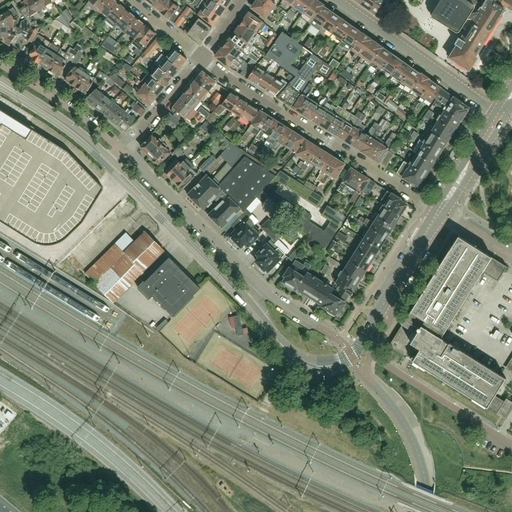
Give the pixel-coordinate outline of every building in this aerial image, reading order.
[(43,11),(35,0),(23,0),(23,1),(22,2),(23,3),(23,4),(24,6),(20,9),(23,15),(26,19),(30,25),(35,22),(31,16),(37,13),(38,14),(43,11)] [(50,0),(35,0),(43,11),(47,9),(46,7),(52,3),(50,0)] [(96,12),(99,9),(105,0),(90,0),(87,4),(96,12)] [(108,16),(118,4),(113,0),(105,0),(99,9),(107,16),(108,16)] [(161,13),(171,0),(158,0),(153,6),(161,13)] [(183,10),(179,7),(174,3),(176,0),(171,0),(161,13),(169,19),(173,23),(183,10)] [(226,8),(212,0),(210,0),(208,3),(202,0),(197,0),(196,2),(203,6),(219,17),(226,8)] [(291,10),(277,0),(258,0),(252,8),(279,27),(282,23),(291,10)] [(297,0),(277,0),(291,10),(297,0)] [(303,14),(312,0),(297,0),(291,10),(282,23),(286,26),(289,22),(290,23),(299,11),(303,14)] [(313,20),(322,6),(323,7),(323,6),(314,0),(312,0),(303,14),(301,17),(310,24),(313,20)] [(370,10),(377,0),(363,0),(361,4),(370,10)] [(377,0),(370,10),(380,17),(390,3),(385,0),(377,0)] [(499,16),(504,8),(505,9),(506,8),(511,11),(511,0),(475,0),(477,1),(476,3),(477,4),(469,16),(473,19),(461,39),(459,38),(455,44),(457,45),(449,58),(451,59),(450,60),(455,63),(456,62),(469,71),(477,58),(475,57),(500,17),(499,16)] [(76,14),(83,5),(80,1),(72,9),(76,14)] [(219,17),(203,6),(196,2),(194,6),(202,11),(199,16),(213,26),(219,17)] [(117,24),(127,11),(118,4),(108,16),(107,16),(104,20),(113,28),(116,23),(117,24)] [(321,29),(332,13),(323,7),(322,6),(313,20),(319,24),(317,26),(321,29)] [(16,21),(15,18),(19,15),(14,8),(10,11),(9,10),(8,11),(7,11),(5,13),(5,14),(3,14),(2,15),(0,16),(0,27),(16,28),(16,21)] [(186,10),(181,16),(185,19),(190,13),(191,11),(188,8),(186,10)] [(67,11),(62,15),(68,23),(72,20),(67,11)] [(126,31),(136,19),(127,11),(117,24),(126,31)] [(266,26),(250,13),(243,22),(257,33),(260,30),(262,31),(266,26)] [(332,34),(342,20),(332,13),(321,29),(326,32),(327,30),(332,34)] [(68,23),(62,15),(56,19),(59,22),(68,27),(69,26),(68,23)] [(182,23),(185,19),(181,16),(175,24),(178,27),(182,23)] [(33,31),(30,25),(26,19),(21,23),(19,28),(30,35),(33,31)] [(136,39),(146,26),(136,19),(126,31),(136,39)] [(212,28),(200,19),(194,27),(206,36),(212,28)] [(340,43),(352,27),(342,20),(332,34),(338,38),(336,40),(340,43)] [(82,29),(73,21),(71,24),(72,27),(79,32),(82,29)] [(236,31),(253,44),(256,39),(257,40),(260,36),(257,33),(243,22),(236,31)] [(105,23),(103,27),(110,32),(113,28),(105,23)] [(206,36),(194,27),(190,24),(188,28),(191,30),(188,35),(200,44),(206,36)] [(141,51),(145,47),(156,34),(146,26),(136,39),(132,44),(141,51)] [(16,34),(21,34),(26,36),(24,39),(32,44),(37,36),(33,31),(30,35),(19,28),(16,28),(0,27),(0,39),(9,45),(16,34)] [(85,27),(79,34),(82,36),(87,29),(85,27)] [(352,48),(361,34),(352,27),(340,43),(345,46),(346,44),(352,48)] [(260,35),(266,39),(271,31),(265,28),(260,35)] [(252,44),(253,44),(236,31),(228,41),(241,51),(248,57),(256,61),(258,59),(249,51),(252,46),(252,44)] [(287,70),(303,47),(282,33),(266,56),(272,59),(287,70)] [(356,61),(371,40),(370,39),(370,40),(361,34),(352,48),(350,50),(355,54),(352,58),(356,61)] [(39,64),(49,47),(50,45),(52,43),(38,35),(31,46),(25,55),(34,61),(33,61),(37,64),(38,63),(39,64)] [(100,42),(93,37),(90,40),(97,46),(100,42)] [(156,50),(163,42),(156,37),(150,45),(156,50)] [(304,46),(308,48),(311,44),(313,41),(309,38),(304,46)] [(107,49),(110,51),(114,46),(111,44),(105,41),(102,46),(107,49)] [(237,56),(241,51),(228,41),(222,48),(251,70),(252,68),(249,66),(249,65),(237,56)] [(368,68),(370,66),(382,48),(374,42),(373,41),(358,62),(362,65),(363,64),(368,68)] [(57,56),(58,56),(61,51),(62,49),(52,43),(50,45),(49,47),(39,64),(48,70),(57,56)] [(316,48),(311,44),(308,48),(318,55),(322,48),(318,45),(316,48)] [(73,63),(79,52),(82,48),(78,45),(74,51),(70,49),(66,55),(61,51),(58,56),(57,56),(48,70),(50,71),(49,71),(53,74),(54,73),(58,76),(68,62),(67,62),(68,60),(72,63),(73,63)] [(149,58),(156,50),(150,45),(143,53),(149,58)] [(325,45),(319,54),(323,58),(330,49),(325,45)] [(117,49),(114,46),(110,51),(113,54),(116,56),(120,50),(117,49)] [(187,60),(172,47),(165,56),(164,57),(180,69),(187,60)] [(251,70),(222,48),(215,57),(229,68),(232,63),(243,71),(240,74),(243,76),(251,70)] [(381,71),(392,55),(382,48),(370,66),(375,70),(377,68),(381,71)] [(99,50),(96,56),(105,61),(108,55),(99,50)] [(76,65),(83,55),(79,52),(73,63),(76,65)] [(149,58),(143,53),(140,56),(144,60),(147,62),(150,59),(149,58)] [(333,69),(312,54),(296,77),(276,98),(291,108),(316,71),(327,78),(333,69)] [(392,76),(402,62),(392,55),(381,71),(385,74),(386,72),(392,76)] [(129,56),(125,60),(130,64),(134,60),(129,56)] [(180,69),(164,57),(165,56),(164,56),(161,59),(160,57),(155,64),(159,68),(172,78),(180,69)] [(336,69),(339,64),(338,63),(333,59),(329,64),(335,68),(336,69)] [(400,85),(411,69),(402,62),(392,76),(397,80),(396,82),(400,85)] [(133,68),(127,64),(123,68),(130,73),(133,68)] [(76,87),(85,73),(75,66),(65,81),(71,84),(70,84),(74,87),(75,87),(76,87)] [(257,85),(266,73),(256,67),(248,80),(257,85)] [(117,74),(123,78),(127,72),(120,68),(117,74)] [(172,78),(159,68),(152,77),(165,87),(172,78)] [(412,89),(421,76),(411,69),(400,85),(404,87),(406,85),(412,89)] [(341,75),(346,78),(349,74),(344,70),(341,75)] [(103,81),(106,83),(110,79),(111,78),(105,74),(100,71),(97,76),(103,81)] [(86,94),(95,79),(85,73),(76,87),(77,88),(81,91),(81,90),(86,94)] [(158,96),(165,87),(152,77),(148,73),(140,82),(145,86),(158,96)] [(215,83),(203,73),(195,82),(208,92),(215,83)] [(265,91),(275,79),(266,73),(257,85),(265,91)] [(333,73),(329,79),(334,83),(338,76),(333,73)] [(420,98),(431,82),(421,75),(421,76),(412,89),(417,93),(416,95),(420,98)] [(347,81),(340,76),(337,79),(344,84),(347,81)] [(112,87),(116,84),(110,79),(106,83),(107,83),(112,87)] [(274,97),(286,85),(285,85),(287,83),(282,80),(280,82),(275,79),(265,91),(274,97)] [(362,89),(365,84),(359,81),(357,84),(356,85),(362,89)] [(208,92),(195,82),(188,90),(201,101),(208,92)] [(431,103),(441,89),(431,82),(420,98),(424,101),(425,99),(431,103)] [(134,89),(128,84),(123,89),(129,94),(134,89)] [(302,114),(311,101),(306,98),(313,87),(309,84),(294,109),(302,114)] [(116,86),(112,91),(117,95),(120,90),(116,86)] [(158,96),(145,86),(137,95),(150,105),(158,96)] [(372,94),(375,89),(371,86),(367,91),(372,94)] [(93,107),(105,96),(100,92),(103,90),(101,87),(98,89),(85,100),(93,107)] [(201,101),(188,90),(181,99),(193,110),(201,101)] [(467,107),(454,98),(448,94),(443,91),(435,103),(444,108),(461,119),(468,110),(467,107)] [(128,96),(126,95),(122,92),(118,96),(123,101),(128,96)] [(232,112),(240,99),(231,93),(221,106),(220,105),(205,120),(208,123),(218,115),(225,108),(232,112)] [(214,97),(220,101),(221,102),(224,98),(217,93),(214,97)] [(386,103),(392,96),(389,94),(383,101),(386,103)] [(101,113),(114,101),(112,100),(111,101),(105,96),(93,107),(101,113)] [(311,119),(325,98),(325,97),(324,98),(321,96),(315,104),(311,101),(302,114),(311,120),(311,119)] [(220,102),(220,101),(214,97),(211,102),(217,106),(220,102)] [(320,125),(328,111),(329,111),(330,108),(332,106),(327,103),(329,100),(325,98),(311,119),(311,120),(320,125)] [(193,110),(181,99),(171,111),(175,115),(173,116),(178,120),(182,116),(186,119),(193,110)] [(241,118),(250,105),(240,99),(232,112),(241,118)] [(133,109),(132,110),(138,105),(134,101),(133,100),(129,106),(130,107),(133,109)] [(386,105),(395,112),(399,107),(389,100),(386,105)] [(109,120),(121,109),(114,104),(116,102),(114,101),(101,113),(109,120)] [(346,102),(342,108),(328,130),(337,135),(345,122),(351,113),(346,111),(349,105),(346,102)] [(401,104),(399,107),(395,112),(405,119),(411,111),(407,108),(405,111),(404,110),(406,107),(401,104)] [(141,107),(138,105),(132,110),(140,117),(145,111),(141,107)] [(251,124),(259,111),(250,105),(241,118),(251,124)] [(328,130),(342,108),(338,106),(336,109),(332,106),(330,108),(329,111),(328,111),(320,125),(328,130)] [(385,110),(380,106),(376,111),(381,115),(385,110)] [(0,221),(31,241),(32,242),(33,242),(33,243),(34,243),(35,243),(36,244),(37,244),(38,244),(39,245),(40,245),(41,245),(42,245),(43,245),(44,245),(44,246),(45,246),(46,246),(47,246),(48,246),(49,246),(49,245),(50,245),(51,245),(52,245),(53,245),(54,245),(54,244),(55,244),(56,244),(57,244),(57,243),(58,243),(59,243),(59,242),(60,242),(61,242),(61,241),(62,241),(63,241),(63,240),(64,240),(64,239),(65,239),(65,238),(66,238),(67,237),(82,224),(102,191),(102,190),(103,190),(103,189),(103,188),(103,187),(103,186),(102,186),(68,152),(68,151),(67,151),(67,150),(66,150),(0,108),(0,221)] [(117,126),(129,115),(128,115),(131,111),(128,108),(125,112),(121,109),(109,120),(117,126)] [(461,119),(444,108),(443,109),(445,111),(441,117),(440,116),(437,119),(454,130),(458,125),(460,122),(460,121),(460,120),(461,120),(461,119)] [(261,131),(269,117),(261,112),(242,141),(245,143),(255,127),(261,131)] [(345,122),(337,135),(345,141),(362,114),(358,112),(355,116),(351,113),(345,122)] [(173,116),(169,113),(165,118),(178,128),(182,123),(178,120),(173,116)] [(197,113),(195,116),(199,119),(198,120),(202,123),(205,119),(197,113)] [(354,146),(362,133),(357,129),(366,116),(362,114),(345,141),(354,146)] [(126,133),(136,122),(129,115),(117,126),(126,133)] [(226,125),(230,128),(237,121),(234,119),(233,117),(226,125)] [(269,136),(278,123),(269,117),(261,131),(256,139),(260,141),(265,133),(269,136)] [(450,135),(454,130),(437,119),(434,125),(435,126),(432,132),(447,142),(450,135)] [(238,122),(237,121),(230,128),(231,129),(235,133),(241,126),(237,122),(238,122)] [(213,137),(217,133),(212,129),(206,123),(202,127),(209,133),(213,137)] [(269,155),(287,128),(278,123),(269,136),(274,139),(266,152),(269,155)] [(370,157),(381,141),(376,138),(383,128),(379,125),(376,129),(362,152),(370,157)] [(362,152),(376,129),(373,127),(367,136),(362,133),(354,146),(362,152)] [(286,147),(295,133),(287,128),(269,155),(274,157),(282,145),(286,147)] [(447,142),(432,132),(427,139),(422,136),(420,139),(440,153),(443,148),(445,148),(446,145),(446,143),(447,142)] [(296,152),(304,139),(295,133),(286,147),(291,150),(285,157),(282,160),(286,162),(289,160),(296,152)] [(370,157),(379,163),(397,135),(393,133),(386,144),(381,141),(370,157)] [(150,156),(163,143),(166,140),(170,136),(167,134),(163,138),(161,140),(160,139),(158,141),(152,135),(146,141),(146,142),(145,143),(141,148),(142,149),(142,150),(144,152),(145,152),(150,156)] [(440,153),(420,139),(413,151),(433,164),(434,163),(435,163),(437,160),(437,158),(440,153)] [(307,160),(315,146),(310,143),(309,142),(305,140),(297,154),(307,160)] [(158,165),(170,153),(165,147),(166,146),(163,143),(150,156),(153,159),(152,160),(153,161),(153,162),(155,164),(157,164),(158,165)] [(275,178),(279,173),(248,154),(231,143),(220,156),(227,163),(214,177),(214,178),(212,180),(207,176),(188,196),(203,210),(214,199),(219,204),(208,215),(222,228),(241,209),(244,212),(253,202),(257,198),(262,192),(263,191),(270,183),(275,178)] [(248,150),(253,153),(257,148),(252,145),(248,150)] [(307,160),(304,163),(301,168),(305,171),(310,162),(316,166),(325,152),(315,146),(307,160)] [(178,158),(183,152),(180,149),(174,154),(178,158)] [(432,165),(433,164),(413,151),(412,152),(417,155),(414,161),(412,160),(409,164),(426,175),(429,170),(431,170),(433,167),(432,165)] [(322,169),(326,172),(334,158),(325,152),(316,166),(322,169)] [(389,162),(393,155),(388,152),(381,164),(386,167),(389,162)] [(204,172),(217,159),(216,159),(212,155),(199,168),(204,172)] [(173,180),(191,163),(187,158),(184,161),(181,164),(177,159),(165,172),(166,173),(166,174),(168,176),(169,176),(173,180)] [(325,174),(329,177),(328,178),(334,181),(344,164),(341,162),(339,161),(334,158),(326,172),(325,174)] [(182,189),(194,177),(197,174),(192,170),(195,167),(191,163),(173,180),(177,184),(177,186),(179,188),(181,188),(182,189)] [(419,186),(426,175),(409,164),(406,170),(407,171),(403,177),(411,183),(412,182),(419,186)] [(345,188),(350,190),(360,174),(351,168),(337,190),(342,193),(345,188)] [(285,186),(291,178),(281,171),(279,173),(275,178),(279,181),(281,183),(285,186)] [(360,174),(350,190),(354,193),(350,200),(354,203),(369,180),(360,174)] [(279,181),(275,178),(270,183),(278,188),(281,183),(279,181)] [(291,190),(296,181),(291,178),(285,186),(291,190)] [(296,193),(302,185),(296,181),(291,190),(296,193)] [(369,196),(376,184),(371,181),(363,192),(369,196)] [(307,182),(304,186),(307,188),(313,192),(316,187),(307,182)] [(275,192),(278,188),(270,183),(263,191),(268,197),(270,199),(275,192)] [(301,197),(307,188),(304,186),(302,185),(296,193),(301,197)] [(307,200),(312,191),(307,188),(301,197),(307,200)] [(262,192),(257,198),(262,202),(264,202),(268,197),(263,191),(262,192)] [(312,204),(317,195),(312,191),(307,200),(312,204)] [(408,205),(400,201),(401,199),(387,191),(383,198),(379,203),(401,216),(408,205)] [(275,204),(281,196),(275,192),(270,199),(275,204)] [(317,207),(323,198),(317,195),(312,204),(317,207)] [(280,209),(286,199),(281,196),(275,204),(280,209)] [(364,199),(359,196),(355,203),(360,206),(364,199)] [(284,213),(291,203),(286,199),(280,209),(282,211),(284,213)] [(289,217),(296,206),(291,203),(284,213),(286,215),(289,217)] [(397,221),(401,216),(379,203),(376,208),(380,210),(382,211),(378,217),(394,227),(394,226),(396,226),(398,223),(397,221)] [(293,222),(301,209),(296,206),(289,217),(293,222)] [(337,211),(327,206),(321,215),(331,221),(334,216),(337,211)] [(298,226),(307,213),(301,209),(293,222),(298,226)] [(279,223),(286,215),(284,213),(282,211),(272,222),(276,226),(279,223)] [(302,230),(308,221),(312,216),(307,213),(298,226),(302,230)] [(336,232),(342,222),(334,216),(331,221),(327,226),(336,232)] [(362,218),(359,221),(363,223),(370,227),(387,238),(390,233),(392,233),(394,230),(393,228),(394,227),(378,217),(374,223),(367,219),(366,220),(362,218)] [(258,236),(251,229),(254,225),(248,218),(230,237),(231,237),(229,239),(234,244),(236,242),(241,248),(245,244),(248,247),(258,236)] [(261,227),(268,234),(276,226),(272,222),(269,219),(261,227)] [(307,235),(314,225),(308,221),(302,230),(307,235)] [(279,223),(276,226),(268,234),(275,241),(286,230),(279,223)] [(311,239),(319,228),(314,225),(307,235),(311,239)] [(334,235),(336,232),(327,226),(324,232),(316,244),(324,251),(334,235)] [(384,243),(387,238),(370,227),(367,232),(368,233),(364,239),(380,249),(381,248),(382,247),(384,245),(384,243)] [(316,244),(324,232),(319,228),(311,239),(316,244)] [(114,303),(160,256),(164,252),(145,232),(135,241),(126,232),(84,274),(114,303)] [(339,232),(335,237),(340,240),(344,235),(339,232)] [(505,402),(495,396),(506,378),(470,356),(441,338),(483,272),(498,281),(507,267),(492,257),(493,256),(458,236),(448,253),(446,256),(390,344),(391,348),(406,357),(409,359),(413,361),(412,362),(413,363),(414,362),(448,383),(487,408),(488,407),(497,413),(497,414),(500,416),(502,418),(506,420),(511,410),(511,401),(507,399),(505,402)] [(380,249),(364,239),(361,245),(359,244),(356,249),(373,260),(376,255),(378,255),(380,252),(379,250),(380,249)] [(333,240),(329,248),(334,251),(339,244),(333,240)] [(283,256),(285,255),(278,248),(275,250),(271,247),(274,244),(271,241),(257,255),(259,256),(260,258),(256,262),(261,267),(260,269),(265,273),(267,272),(267,273),(283,256)] [(298,256),(301,253),(296,249),(290,256),(288,258),(293,263),(298,256)] [(370,265),(373,260),(356,249),(353,254),(354,255),(354,256),(351,261),(366,271),(367,270),(369,269),(370,267),(370,265)] [(201,289),(169,258),(138,289),(149,300),(153,296),(166,309),(173,317),(201,289)] [(296,291),(308,272),(307,272),(309,269),(311,265),(305,262),(303,265),(296,260),(290,269),(290,268),(284,277),(286,278),(282,284),(291,290),(292,288),(296,291)] [(366,272),(366,271),(351,261),(347,267),(345,266),(342,271),(359,282),(362,277),(364,277),(366,274),(366,272)] [(357,285),(359,282),(342,271),(339,276),(341,277),(337,283),(341,286),(339,289),(349,295),(350,296),(351,295),(352,296),(354,293),(354,292),(357,287),(356,287),(357,285)] [(310,297),(321,281),(308,272),(296,291),(303,295),(304,293),(310,297)] [(322,307),(333,290),(332,289),(327,286),(327,285),(321,281),(310,297),(317,301),(316,303),(322,307)] [(340,312),(345,303),(344,302),(349,295),(339,289),(337,294),(333,291),(333,290),(322,307),(326,309),(325,311),(334,317),(338,311),(340,312)] [(239,316),(233,317),(236,330),(237,336),(243,334),(242,329),(239,316)]
